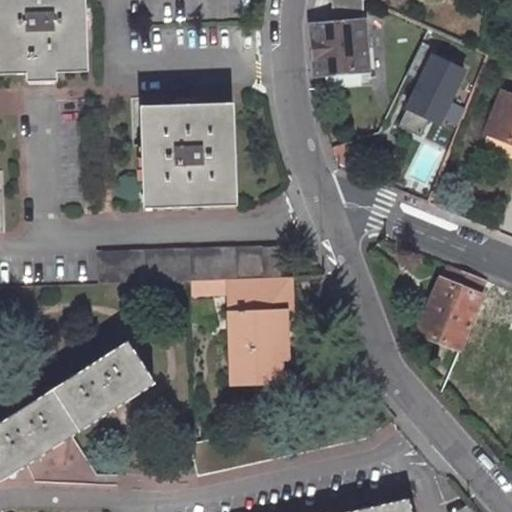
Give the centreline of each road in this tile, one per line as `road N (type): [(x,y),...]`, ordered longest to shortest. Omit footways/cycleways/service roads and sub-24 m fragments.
road 1 (residential): [(317,185),(387,365),(511,510)]
road 2 (residential): [(317,185),(511,264)]
road 3 (residential): [(292,0),(286,67),(317,185)]
road 4 (unknown): [(286,67),(115,61)]
road 5 (unknown): [(120,511),(129,507),(22,493),(0,498)]
